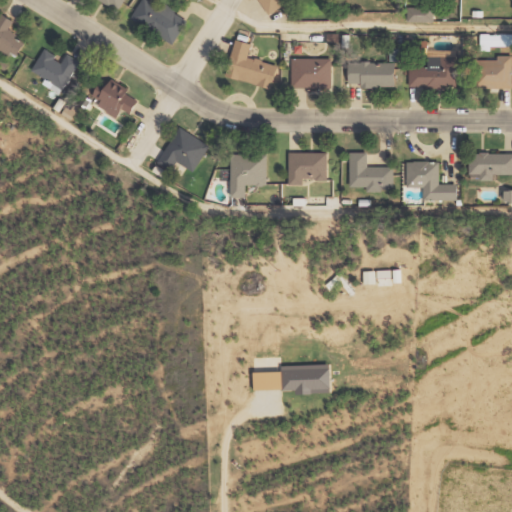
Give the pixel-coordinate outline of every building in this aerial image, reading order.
[(142,0),(132,18),(176,43),(190,18),(164,3),(162,7),(149,0),(142,0)] [(436,21),(436,7),(409,7),(409,21),(436,21)] [(0,49),(1,47),(20,56),(27,40),(10,33),(16,19),(2,13),(0,17),(0,49)] [(511,33),(482,34),(482,46),(511,46),(511,33)] [(254,42),(237,39),(229,77),(276,87),(280,64),(251,58),(254,42)] [(44,84),(61,94),(82,61),(69,53),(65,61),(46,49),(34,70),(47,78),(44,84)] [(460,85),(459,54),(428,55),(429,67),(410,67),(411,87),(460,85)] [(511,55),(498,55),(498,60),(478,60),(477,88),(511,88),(511,55)] [(334,87),(333,58),(293,58),(294,88),(334,87)] [(351,83),(363,82),(363,87),(399,86),(398,62),(351,62),(351,83)] [(124,109),(134,114),(142,101),(113,85),(110,91),(101,86),(93,100),(121,115),(124,109)] [(211,142),(179,127),(161,167),(173,172),(178,162),(198,171),(211,142)] [(511,173),(511,151),(471,153),(471,175),(482,175),(482,180),(496,179),(496,174),(511,173)] [(233,197),(249,197),(249,185),(270,184),(269,152),(232,153),(233,197)] [(291,184),(306,184),(306,178),(330,178),(330,152),(291,152),(291,184)] [(352,186),(370,187),(370,191),(386,192),(386,184),(396,184),(396,166),(370,166),(370,152),(353,152),(352,186)] [(425,200),(461,199),(460,183),(442,184),(441,161),(408,161),(409,187),(425,187),(425,200)] [(404,282),(403,269),(396,270),(397,282),(404,282)] [(393,270),(366,271),(366,285),(394,284),(393,270)] [(328,284),(332,290),(346,280),(341,274),(328,284)] [(284,366),(285,371),(257,372),(258,391),(334,388),(333,364),(284,366)]
